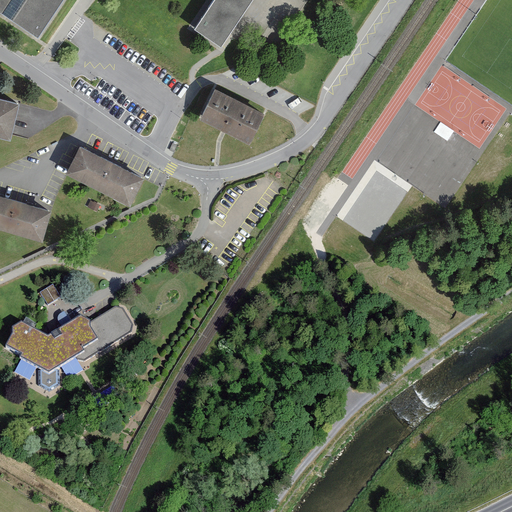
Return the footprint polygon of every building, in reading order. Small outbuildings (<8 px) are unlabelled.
[(0,0),(0,13),(38,39),(64,0),(0,0)] [(251,0),(211,0),(192,28),(220,47),(251,0)] [(265,115),(215,91),(200,121),(250,145),(265,115)] [(20,104),(0,98),(0,139),(10,142),(20,104)] [(144,179),(81,147),(67,176),(130,207),(144,179)] [(51,211),(0,196),(0,229),(43,242),(51,211)] [(40,294),(48,307),(61,299),(53,286),(40,294)] [(12,339),(5,353),(21,360),(19,363),(49,379),(78,362),(85,363),(131,334),(133,327),(122,310),(115,309),(90,324),(81,319),(48,338),(21,325),(12,330),(12,339)]
